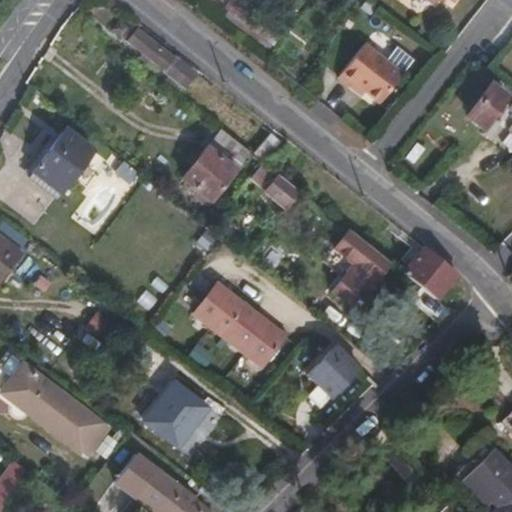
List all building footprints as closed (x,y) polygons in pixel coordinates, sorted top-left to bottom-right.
[(272,41),(281,29),(241,0),(227,0),(224,5),(272,41)] [(180,83),(189,71),(135,28),(125,40),(180,83)] [(378,101),(400,71),(361,41),(335,75),(347,85),(351,80),(363,89),(378,101)] [(347,85),(359,94),(363,89),(351,80),(347,85)] [(481,123),(505,92),(490,80),(464,111),(481,123)] [(511,104),(499,121),(511,131),(511,104)] [(59,193),(91,151),(62,128),(30,170),(59,193)] [(209,204),(245,158),(216,136),(180,180),(209,204)] [(248,183),(285,201),(291,188),(271,178),(276,168),(259,160),(248,183)] [(386,260),(346,228),(331,247),(350,264),(372,279),(386,260)] [(0,273),(17,251),(0,237),(0,273)] [(320,261),(340,277),(350,264),(331,247),(320,261)] [(434,297),(453,273),(420,247),(400,270),(434,297)] [(370,295),(364,289),(372,279),(350,264),(340,277),(329,290),(356,311),(370,295)] [(257,366),(281,335),(214,282),(189,313),(257,366)] [(328,397),(357,369),(332,341),(302,368),(328,397)] [(85,452),(104,426),(19,363),(0,390),(0,392),(72,446),(75,444),(85,452)] [(177,449),(207,408),(171,382),(141,423),(177,449)] [(198,511),(187,504),(192,497),(133,453),(112,480),(155,511),(198,511)] [(495,507),(511,492),(511,476),(493,454),(468,476),(495,507)] [(0,506),(28,471),(13,460),(0,475),(0,506)] [(198,511),(212,511),(192,497),(187,504),(198,511)]
